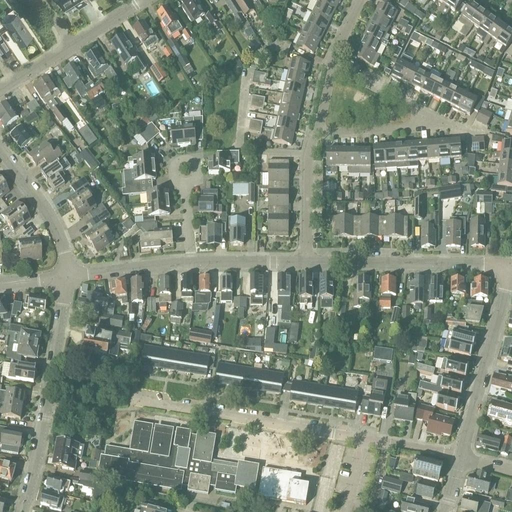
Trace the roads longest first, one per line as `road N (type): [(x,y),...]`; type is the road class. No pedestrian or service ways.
road 1 (residential): [(459,459),(131,401)]
road 2 (residential): [(67,277),(21,511)]
road 3 (residential): [(307,263),(510,266)]
road 4 (residential): [(510,266),(459,459)]
road 5 (residential): [(0,150),(50,218),(67,277)]
road 6 (residential): [(307,263),(304,202),(314,135)]
road 7 (residential): [(67,277),(189,262)]
